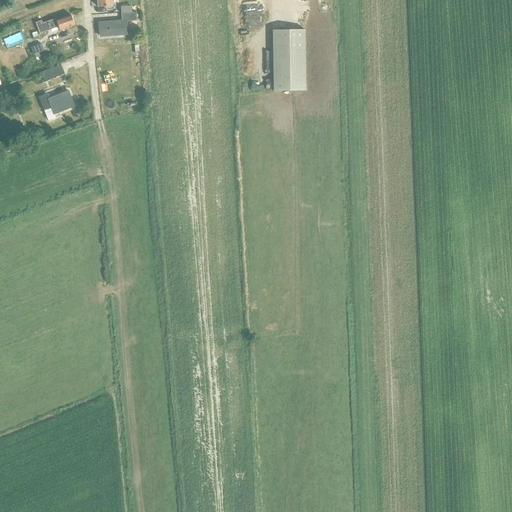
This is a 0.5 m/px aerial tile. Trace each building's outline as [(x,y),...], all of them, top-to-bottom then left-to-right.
[(132,12),(121,13),(121,21),(99,23),(100,36),(128,34),(127,22),(137,21),(136,12),(132,12)] [(42,20),(35,23),(39,34),(58,27),(59,31),(74,26),(70,15),(57,20),(56,18),(43,23),(42,20)] [(304,30),(272,31),(273,91),(305,90),(304,30)] [(41,44),(31,47),(33,54),(44,51),(41,44)] [(60,64),(40,73),(44,82),(64,74),(62,69),(60,64)] [(47,94),(38,97),(48,120),(54,118),(53,115),(74,107),(68,91),(49,98),(47,94)]
